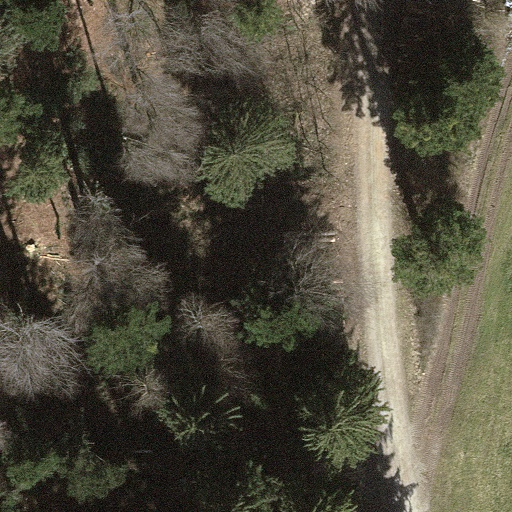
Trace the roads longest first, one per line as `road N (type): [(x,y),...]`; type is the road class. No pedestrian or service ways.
road 1 (track): [(370,0),(361,251),(411,511)]
road 2 (track): [(411,510),(431,445),(468,156),(511,36)]
